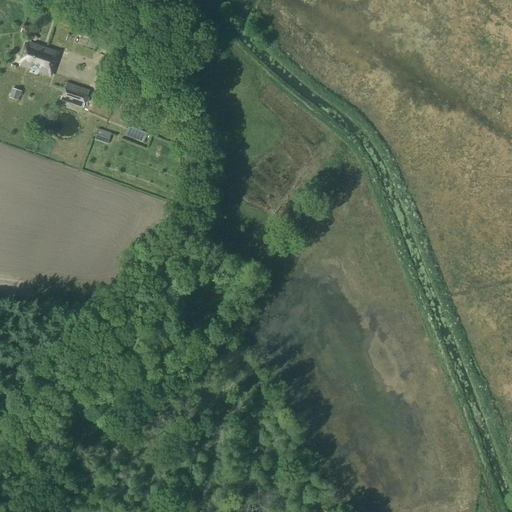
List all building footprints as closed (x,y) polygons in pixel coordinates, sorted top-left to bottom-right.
[(31,27),(23,25),(20,32),(29,35),(31,27)] [(82,30),(78,43),(96,49),(100,36),(82,30)] [(32,41),(42,45),(46,35),(36,31),(32,41)] [(58,50),(22,40),(15,65),(29,69),(31,63),(39,65),(37,72),(50,76),(58,50)] [(83,108),(89,90),(66,83),(60,101),(83,108)] [(18,100),(21,91),(13,88),(10,97),(18,100)] [(60,139),(67,140),(75,136),(78,132),(79,125),(77,120),(73,115),(64,113),(60,114),(55,118),(52,122),(52,129),(56,137),(60,139)] [(129,125),(125,135),(143,142),(147,133),(129,125)] [(107,145),(111,133),(98,128),(94,140),(107,145)]
